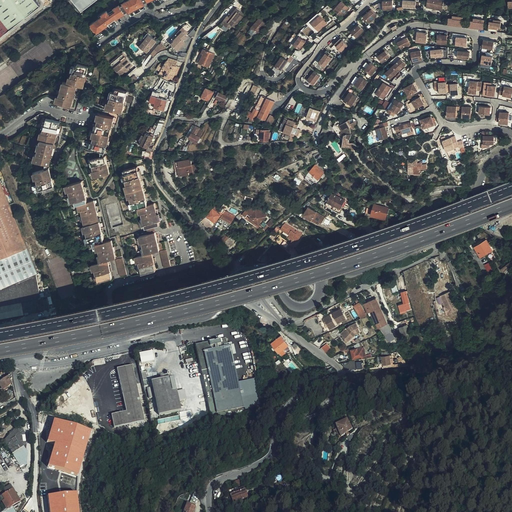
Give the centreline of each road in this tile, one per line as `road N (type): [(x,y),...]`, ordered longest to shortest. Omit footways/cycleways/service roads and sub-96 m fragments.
road 1 (motorway): [(511,188),(215,287),(0,334)]
road 2 (motorway): [(0,349),(219,301),(511,204)]
road 3 (track): [(271,454),(285,433),(330,406),(312,438),(313,461),(329,478),(345,447),(349,491),(384,449),(459,425),(427,470),(417,511)]
road 4 (unclassified): [(221,0),(195,40),(156,171),(236,278)]
road 5 (residential): [(476,33),(409,26),(314,93),(299,77),(372,0)]
road 6 (unclassified): [(274,318),(337,365),(339,377),(287,409),(271,454),(211,485),(208,511)]
road 7 (unclassified): [(241,289),(201,318),(16,357)]
road 8 (residential): [(253,279),(266,277),(292,305),(305,305),(321,292),(324,268),(358,271),(411,251),(425,231)]
road 9 (residential): [(269,306),(301,319),(431,256),(425,231)]
road 10 (residential): [(455,127),(438,116),(415,70),(475,61),(476,33)]
road 11 (residential): [(16,357),(14,379),(33,414),(36,506)]
road 12 (unknown): [(478,183),(417,195),(362,158),(338,166)]
road 13 (residential): [(425,231),(438,205),(465,213),(489,156),(511,144)]
